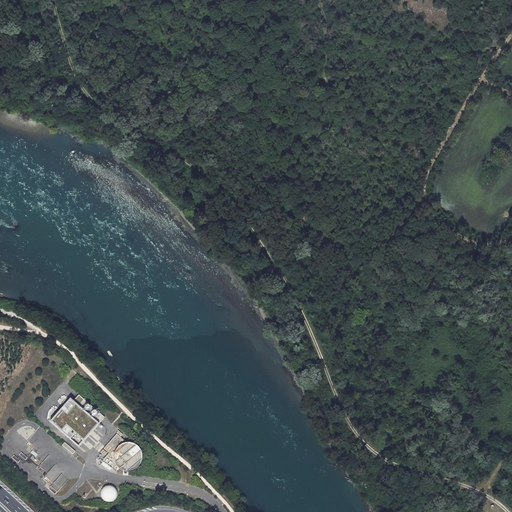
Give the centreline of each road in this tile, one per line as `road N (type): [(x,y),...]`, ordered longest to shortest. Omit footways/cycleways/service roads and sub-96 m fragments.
road 1 (track): [(56,0),(71,69),(91,100),(232,198),(316,334),(367,451),(485,494),(508,511)]
road 2 (track): [(511,231),(484,242),(449,233),(430,214),(424,189),(494,50),(511,31)]
